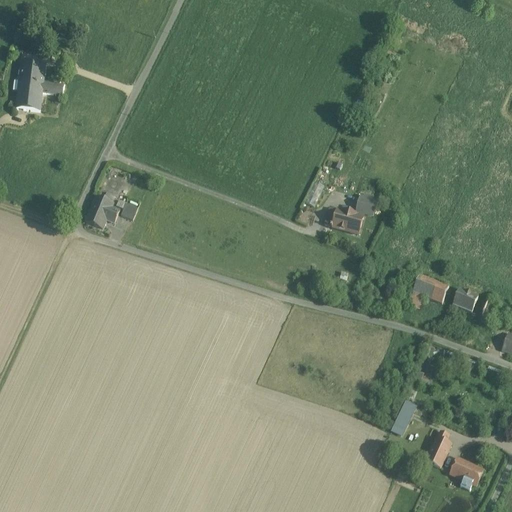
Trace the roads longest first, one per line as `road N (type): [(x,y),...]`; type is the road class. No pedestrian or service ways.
road 1 (residential): [(511,368),(70,231),(183,0)]
road 2 (track): [(70,231),(0,383)]
